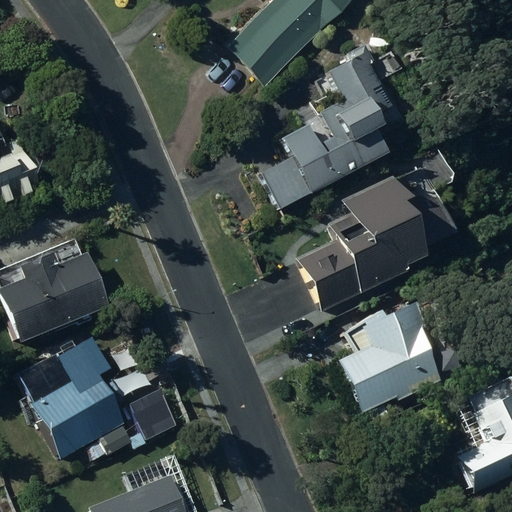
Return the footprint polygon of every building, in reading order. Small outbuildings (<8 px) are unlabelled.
[(259,0),(220,37),(259,79),(342,0),(259,0)] [(324,71),(340,100),(317,112),(330,138),(314,146),(303,125),(277,139),(287,158),(257,174),(275,209),(384,152),(371,128),(378,124),(372,112),(386,104),(365,64),(371,61),(362,44),(344,54),(347,59),(324,71)] [(14,139),(4,143),(7,149),(0,151),(0,206),(35,192),(14,139)] [(419,255),(415,246),(443,233),(413,170),(391,181),(389,176),(339,200),(345,213),(324,223),(331,239),(292,257),(318,311),(401,271),(398,264),(419,255)] [(46,252),(11,266),(17,279),(0,285),(0,315),(11,343),(102,306),(80,253),(52,264),(46,252)] [(396,295),(325,328),(342,365),(345,363),(365,408),(412,387),(414,390),(428,384),(426,380),(444,372),(421,322),(426,320),(417,300),(401,307),(396,295)] [(95,438),(96,441),(82,449),(88,461),(102,453),(104,455),(138,437),(130,422),(120,428),(118,423),(120,422),(111,404),(119,400),(109,380),(99,386),(81,351),(57,364),(66,382),(25,403),(55,460),(95,438)] [(482,442),(450,457),(468,494),(511,472),(511,390),(505,376),(460,397),(482,442)] [(82,508),(83,511),(191,511),(170,455),(138,467),(144,484),(82,508)]
